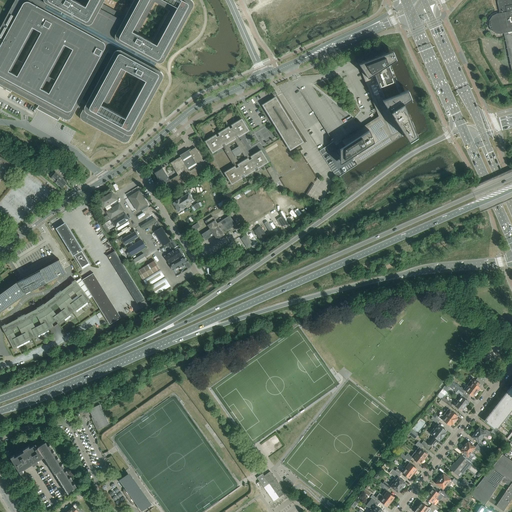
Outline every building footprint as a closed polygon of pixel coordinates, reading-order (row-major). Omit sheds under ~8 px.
[(15,0),(0,28),(0,84),(4,87),(6,87),(7,88),(12,91),(12,90),(17,93),(39,105),(38,105),(40,106),(38,108),(46,112),(56,118),(57,115),(60,117),(65,119),(66,119),(67,120),(69,119),(70,119),(71,118),(72,117),(77,107),(83,110),(81,113),(81,115),(80,116),(81,118),(81,119),(82,120),(83,121),(122,142),(123,142),(125,142),(126,142),(127,142),(128,141),(129,140),(132,135),(162,78),(163,77),(163,76),(163,74),(162,73),(161,72),(160,71),(154,68),(154,67),(156,63),(157,62),(158,63),(159,63),(161,63),(162,62),(163,61),(164,60),(193,7),(193,6),(193,4),(193,3),(193,2),(192,1),(190,0),(44,0),(45,1),(46,2),(47,3),(42,1),(40,0),(15,0)] [(511,0),(498,0),(497,0),(497,2),(499,13),(497,13),(492,16),(489,21),(489,26),(491,31),(496,34),(501,34),(504,33),(504,37),(505,37),(511,71),(511,0)] [(320,151),(319,151),(337,178),(340,176),(357,165),(405,134),(409,141),(417,136),(414,128),(404,103),(411,99),(407,90),(400,93),(389,64),(396,60),(392,51),(385,54),(384,50),(382,47),(357,58),(378,113),(380,117),(342,141),(336,145),(333,142),(320,151)] [(269,101),(265,103),(267,107),(266,108),(273,119),(274,118),(275,120),(273,122),(288,146),(290,145),(292,149),(301,143),(299,140),(301,138),(286,114),(285,115),(283,112),(285,112),(278,100),(276,101),(274,98),(270,100),(271,101),(270,102),(269,101)] [(221,148),(220,147),(223,145),(225,150),(224,150),(232,163),(233,163),(236,167),(233,168),(233,167),(225,172),(226,173),(225,173),(231,183),(232,183),(232,184),(242,178),(241,176),(244,174),(245,176),(255,170),(254,168),(257,166),(258,168),(267,162),(267,161),(268,161),(261,151),(260,151),(253,155),(253,156),(251,157),(248,153),(249,153),(241,140),(240,140),(238,136),(240,135),(241,136),(248,131),(248,130),(242,120),(241,119),(232,125),(233,127),(230,129),(229,127),(219,133),(220,135),(217,137),(215,135),(206,141),(206,142),(212,152),(213,152),(221,148)] [(207,157),(207,158),(203,160),(196,147),(189,151),(188,150),(180,155),(181,157),(170,163),(178,175),(170,180),(162,168),(154,173),(167,193),(206,169),(208,172),(213,169),(211,166),(210,165),(211,165),(207,157)] [(0,178),(1,179),(11,163),(0,156),(0,178)] [(214,160),(210,162),(215,172),(220,170),(214,160)] [(55,172),(51,177),(62,188),(66,183),(63,180),(64,180),(55,172)] [(132,203),(144,195),(140,190),(128,198),(132,203)] [(118,200),(113,192),(98,201),(103,209),(118,200)] [(189,193),(173,203),(178,212),(185,207),(184,206),(193,200),(189,193)] [(149,203),(144,195),(132,203),(136,211),(149,203)] [(89,196),(86,197),(88,201),(83,203),(85,208),(92,205),(89,196)] [(200,202),(192,208),(194,211),(202,206),(200,202)] [(124,211),(120,204),(106,212),(110,219),(124,211)] [(289,223),(282,211),(279,213),(281,217),(277,219),(282,227),(287,224),(288,226),(290,225),(289,223)] [(129,221),(125,214),(112,222),(116,229),(129,221)] [(210,229),(202,234),(206,240),(214,234),(217,239),(224,234),(223,233),(235,225),(229,216),(217,223),(213,217),(205,221),(210,229)] [(156,224),(152,218),(140,226),(144,232),(156,224)] [(272,229),(268,221),(264,223),(269,231),(272,229)] [(66,226),(59,231),(83,269),(82,268),(89,263),(90,265),(66,226)] [(268,238),(260,226),(257,228),(254,230),(261,242),(265,240),(268,238)] [(171,242),(162,227),(154,232),(163,247),(171,242)] [(138,237),(133,230),(120,238),(125,245),(138,237)] [(255,240),(250,233),(243,237),(248,244),(255,240)] [(146,248),(141,240),(127,249),(129,252),(131,256),(132,257),(146,248)] [(167,260),(169,263),(182,255),(181,254),(183,253),(180,248),(178,249),(178,248),(173,251),(172,251),(169,253),(170,253),(165,256),(167,260)] [(115,251),(106,256),(107,256),(108,256),(115,268),(116,268),(138,304),(137,304),(137,305),(145,300),(145,299),(145,300),(115,251)] [(133,260),(136,265),(147,259),(143,253),(133,260)] [(187,262),(184,257),(170,265),(173,270),(178,267),(179,268),(184,265),(183,264),(185,263),(186,262),(187,262)] [(0,312),(26,293),(26,292),(30,290),(31,291),(57,278),(56,276),(59,275),(59,276),(66,273),(59,259),(53,263),(53,264),(50,266),(50,264),(24,278),(24,279),(23,280),(22,278),(19,280),(20,281),(18,282),(18,281),(0,293),(0,312)] [(137,271),(143,279),(160,269),(154,260),(137,271)] [(147,287),(164,276),(160,269),(143,280),(147,287)] [(110,325),(121,318),(93,273),(82,280),(110,325)] [(153,296),(170,286),(165,277),(148,288),(153,296)] [(52,324),(56,321),(58,324),(70,315),(75,310),(76,311),(87,302),(87,301),(90,299),(76,280),(75,280),(75,279),(72,282),(72,283),(61,291),(61,290),(55,295),(55,296),(44,304),(43,303),(40,306),(37,308),(25,315),(24,314),(18,317),(18,318),(6,325),(5,324),(2,326),(2,327),(13,348),(16,346),(17,347),(30,340),(29,339),(36,336),(36,337),(49,330),(48,329),(54,327),(52,324)] [(470,380),(467,385),(477,393),(480,390),(479,389),(484,383),(483,382),(485,380),(480,376),(477,381),(472,377),(472,378),(471,377),(470,377),(469,378),(469,379),(470,380)] [(451,384),(449,386),(455,391),(456,392),(455,393),(458,395),(456,399),(466,407),(468,404),(467,403),(469,401),(466,399),(461,396),(463,394),(454,386),(451,384)] [(454,386),(463,394),(465,391),(470,395),(472,397),(474,395),(475,396),(477,393),(467,385),(464,388),(461,386),(461,387),(459,386),(456,384),(454,386)] [(487,417),(484,421),(496,430),(511,442),(510,442),(508,445),(511,448),(511,385),(509,389),(506,393),(503,397),(500,401),(497,405),(494,409),(490,413),(487,417)] [(466,407),(456,399),(454,402),(450,399),(449,400),(443,396),(445,395),(440,391),(437,396),(438,397),(441,399),(451,407),(453,404),(454,405),(453,405),(461,411),(462,409),(463,410),(466,407)] [(457,416),(449,409),(451,407),(441,399),(438,403),(444,407),(445,406),(448,408),(444,413),(455,422),(457,418),(456,417),(457,416)] [(94,419),(92,420),(97,430),(109,424),(100,404),(89,410),(94,419)] [(435,413),(432,416),(439,421),(441,419),(450,426),(451,424),(452,425),(455,422),(444,413),(443,415),(440,415),(438,416),(435,413)] [(437,424),(439,421),(432,416),(431,418),(433,420),(437,423),(433,428),(443,436),(446,433),(445,432),(446,430),(437,424)] [(499,434),(493,429),(491,432),(490,431),(489,431),(487,429),(484,430),(483,430),(479,427),(477,430),(476,430),(476,431),(476,432),(475,432),(483,438),(484,436),(485,436),(486,436),(487,436),(488,436),(489,436),(489,435),(489,434),(492,434),(496,437),(499,434)] [(443,436),(433,428),(429,432),(434,436),(431,439),(427,444),(433,449),(437,444),(439,441),(443,436)] [(481,440),(483,438),(475,432),(475,433),(474,433),(473,434),(473,435),(472,437),(478,442),(477,444),(477,445),(482,449),(482,448),(484,446),(481,444),(483,442),(481,440)] [(482,449),(477,445),(475,447),(468,441),(466,444),(466,443),(464,446),(472,452),(474,449),(476,451),(478,449),(479,450),(480,451),(483,453),(485,451),(482,448),(482,449)] [(74,488),(45,442),(39,446),(45,454),(68,492),(74,488)] [(415,445),(418,447),(414,452),(425,460),(427,457),(427,456),(426,456),(427,454),(420,449),(423,446),(418,442),(415,445)] [(45,454),(39,446),(36,448),(34,445),(13,459),(20,470),(45,454)] [(462,449),(461,451),(467,456),(465,458),(468,461),(468,460),(469,461),(471,463),(473,460),(472,459),(475,455),(472,452),(464,446),(462,449)] [(425,460),(414,452),(411,456),(407,453),(405,456),(410,460),(412,457),(420,464),(421,462),(422,462),(423,462),(425,460)] [(416,468),(409,462),(410,460),(405,456),(402,453),(400,456),(406,460),(404,461),(406,463),(404,466),(414,474),(416,471),(416,470),(415,470),(416,468)] [(511,461),(502,454),(492,467),(504,476),(502,480),(504,482),(507,478),(511,481),(511,482),(507,490),(511,493),(511,461)] [(463,474),(472,463),(471,463),(469,461),(468,460),(468,461),(465,458),(460,455),(461,456),(453,466),(452,465),(450,468),(450,469),(452,471),(451,471),(452,472),(453,472),(457,475),(460,471),(463,474)] [(414,474),(404,466),(400,470),(397,468),(395,471),(399,474),(401,472),(409,478),(410,476),(411,477),(412,477),(414,474)] [(485,505),(502,480),(504,476),(492,467),(470,495),(485,505)] [(264,476),(262,473),(257,477),(264,487),(268,493),(274,501),(285,493),(282,488),(271,473),(272,473),(270,471),(264,476)] [(405,483),(398,477),(399,474),(395,471),(393,473),(396,475),(392,480),(403,488),(405,486),(405,485),(404,484),(405,483)] [(149,505),(127,474),(119,480),(125,488),(123,489),(123,492),(131,503),(134,504),(135,502),(141,511),(149,505)] [(452,481),(443,474),(442,475),(441,475),(440,475),(438,478),(448,485),(452,481),(456,484),(457,483),(460,485),(461,484),(460,483),(458,482),(454,478),(452,481)] [(437,482),(436,483),(443,489),(442,492),(446,495),(450,497),(451,495),(448,492),(451,487),(448,485),(438,478),(436,480),(436,481),(437,482)] [(464,479),(460,483),(461,484),(469,490),(474,484),(471,482),(470,483),(464,479)] [(403,488),(392,480),(389,484),(385,481),(383,484),(387,488),(388,487),(389,485),(398,492),(399,490),(400,491),(401,491),(403,488)] [(118,488),(118,481),(109,482),(109,488),(115,488),(116,494),(121,494),(121,488),(118,488)] [(394,497),(387,491),(389,488),(388,487),(387,488),(383,484),(381,482),(379,485),(385,490),(381,494),(392,502),(394,500),(393,499),(393,498),(394,497)] [(446,495),(442,492),(440,494),(432,488),(431,489),(430,489),(429,489),(427,492),(437,500),(441,495),(444,497),(446,495)] [(504,509),(511,497),(511,493),(507,490),(497,504),(504,509)] [(437,500),(427,492),(425,495),(426,496),(425,497),(432,503),(431,506),(435,509),(439,511),(441,509),(434,504),(437,500)] [(392,502),(381,494),(378,499),(375,496),(373,499),(377,503),(379,500),(387,506),(388,505),(389,505),(392,502)] [(382,511),(383,511),(376,505),(377,503),(373,499),(371,501),(374,504),(370,509),(374,511),(382,511)] [(435,509),(431,506),(429,507),(428,507),(421,502),(420,504),(419,503),(418,503),(416,506),(424,511),(427,511),(430,509),(433,511),(435,509)]
